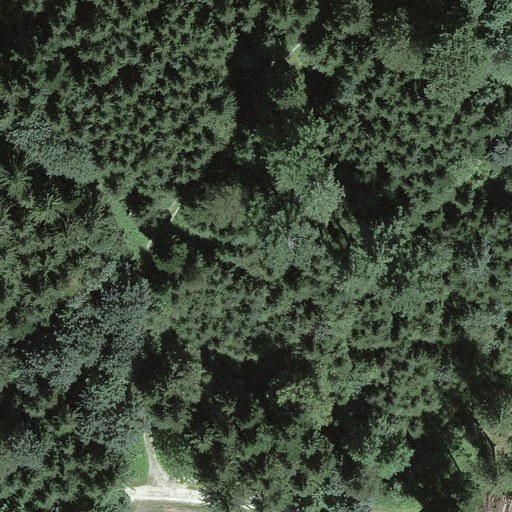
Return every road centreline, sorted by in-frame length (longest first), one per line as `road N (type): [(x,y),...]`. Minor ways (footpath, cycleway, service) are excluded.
road 1 (track): [(137,511),(150,489),(133,330),(150,235),(324,0)]
road 2 (track): [(0,486),(150,489),(351,511)]
